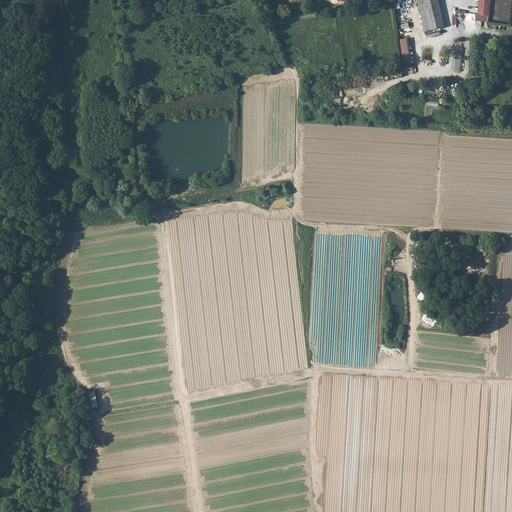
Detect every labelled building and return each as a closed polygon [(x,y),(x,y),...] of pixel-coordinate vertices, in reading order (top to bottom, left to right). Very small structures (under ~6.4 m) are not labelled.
[(439,0),(419,0),(422,11),(425,26),(444,21),(439,0)] [(490,21),(491,0),(479,0),(479,14),(476,14),(476,20),(490,21)] [(409,37),(401,38),(404,65),(412,64),(409,37)] [(284,182),(258,192),(261,200),(287,190),(284,182)] [(88,393),(91,408),(99,407),(96,391),(88,393)]
